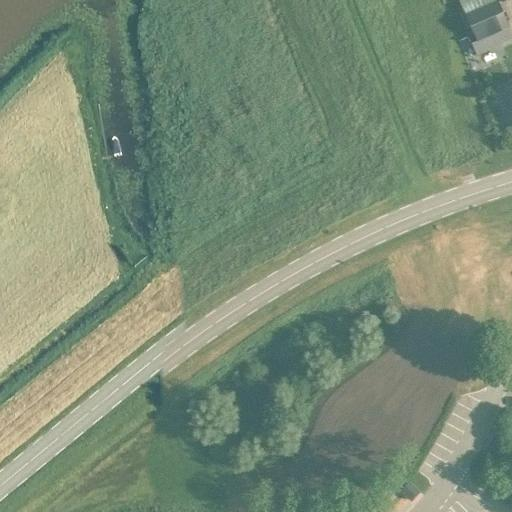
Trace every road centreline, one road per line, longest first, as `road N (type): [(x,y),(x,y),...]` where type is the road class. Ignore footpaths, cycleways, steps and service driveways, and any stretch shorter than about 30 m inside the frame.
road 1 (secondary): [(0,486),(177,342),(297,263),(389,217),(511,172)]
road 2 (unclassified): [(413,511),(452,465),(511,338)]
